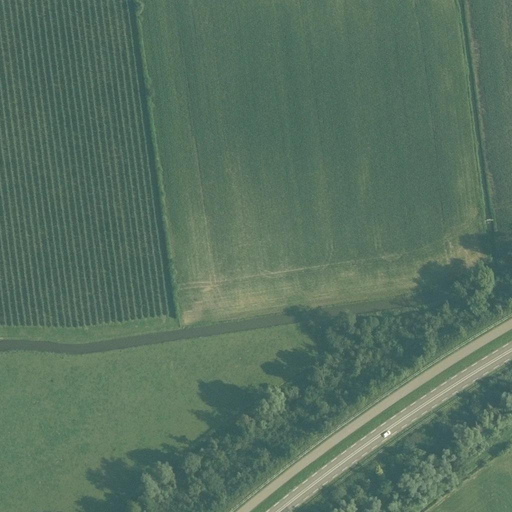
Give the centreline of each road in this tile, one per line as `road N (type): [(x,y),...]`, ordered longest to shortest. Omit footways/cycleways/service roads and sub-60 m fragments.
road 1 (unclassified): [(244,511),(406,390),(511,325)]
road 2 (primary): [(280,511),(511,349)]
